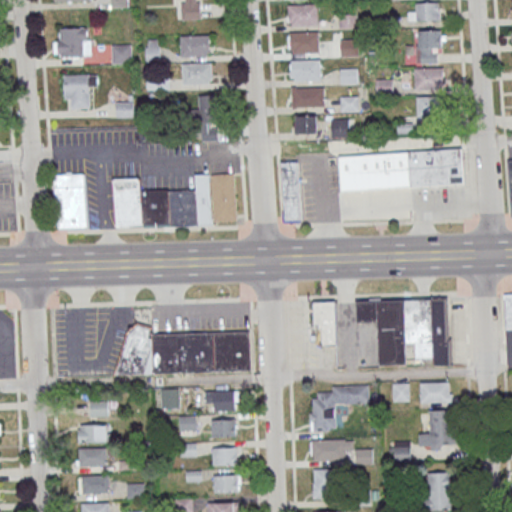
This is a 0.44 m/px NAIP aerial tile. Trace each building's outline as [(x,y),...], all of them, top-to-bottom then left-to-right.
[(181,0),(181,19),(202,19),(201,0),(181,0)] [(408,12),(408,20),(440,20),(440,2),(417,2),(417,12),(408,12)] [(288,26),(318,26),(318,5),(288,5),(288,26)] [(339,27),(356,27),(356,13),(339,13),(339,27)] [(91,56),(91,28),(55,28),(55,56),(91,56)] [(417,63),(438,63),(438,52),(442,52),(442,30),(417,30),(417,63)] [(319,53),(319,32),(289,32),(289,53),(319,53)] [(211,56),(211,35),(181,35),(181,56),(211,56)] [(340,56),(359,56),(359,38),(340,38),(340,56)] [(146,39),(146,60),(161,60),(161,39),(146,39)] [(131,63),(131,43),(112,43),(112,63),(131,63)] [(290,60),(290,81),(320,81),(320,60),(290,60)] [(213,63),(183,63),(183,84),(213,84),(213,63)] [(357,67),(340,67),(340,84),(357,84),(357,67)] [(415,87),(444,87),(444,67),(415,67),(415,87)] [(97,74),(65,74),(65,108),(91,108),(91,86),(97,86),(97,74)] [(376,79),(376,93),(393,93),(393,79),(376,79)] [(325,107),(325,87),(290,87),(290,107),(325,107)] [(215,94),(198,95),(202,141),(219,140),(215,94)] [(359,111),(359,95),(340,95),(340,111),(359,111)] [(417,96),(417,117),(443,117),(443,96),(417,96)] [(117,117),(134,117),(134,102),(117,102),(117,117)] [(293,115),(293,133),(317,133),(317,115),(293,115)] [(330,119),(330,136),(354,136),(354,119),(330,119)] [(408,151),(462,147),(465,183),(410,187),(408,151)] [(281,162),(299,161),(302,218),(284,220),(281,162)] [(112,178),(116,227),(214,225),(214,221),(238,220),(235,172),(195,174),(196,189),(168,190),(168,189),(140,190),(139,178),(112,178)] [(54,175),(55,229),(87,228),(86,174),(54,175)] [(368,199),(405,199),(405,180),(368,180),(368,199)] [(378,365),(406,365),(406,344),(415,344),(415,358),(433,358),(433,366),(451,365),(450,298),(356,300),(356,321),(377,320),(378,365)] [(316,344),(335,344),(335,301),(316,301),(316,344)] [(252,369),(154,372),(154,370),(146,369),(144,373),(115,374),(127,333),(138,322),(152,327),(153,332),(251,329),(252,369)] [(393,401),(409,401),(409,382),(393,382),(393,401)] [(420,402),(450,402),(450,382),(420,382),(420,402)] [(161,388),(161,407),(180,407),(180,388),(161,388)] [(205,390),(205,404),(208,404),(208,410),(238,410),(238,390),(205,390)] [(109,400),(90,400),(90,416),(109,416),(109,400)] [(331,400),(310,400),(310,425),(331,425),(331,400)] [(450,409),(430,409),(430,432),(419,432),(419,449),(450,449),(450,409)] [(179,415),(197,415),(197,430),(179,430),(179,415)] [(211,437),(232,437),(232,419),(211,419),(211,437)] [(80,425),(107,424),(108,441),(80,442),(80,425)] [(311,439),(311,460),(345,460),(345,439),(311,439)] [(411,462),(411,440),(394,440),(394,462),(411,462)] [(79,448),(107,447),(107,465),(79,465),(79,448)] [(213,465),(237,465),(237,447),(213,447),(213,465)] [(373,448),(356,448),(356,463),(373,463),(373,448)] [(332,468),(313,468),(313,498),(332,498),(332,468)] [(453,472),(427,472),(427,509),(453,509),(453,472)] [(214,474),(214,492),(240,492),(240,474),(214,474)] [(82,476),(109,475),(109,492),(82,493),(82,476)] [(127,482),(144,482),(144,497),(127,497),(127,482)] [(192,511),(192,498),(181,498),(181,511),(192,511)] [(81,511),(81,503),(109,502),(109,511),(81,511)] [(207,511),(238,511),(238,502),(208,502),(207,511)]
